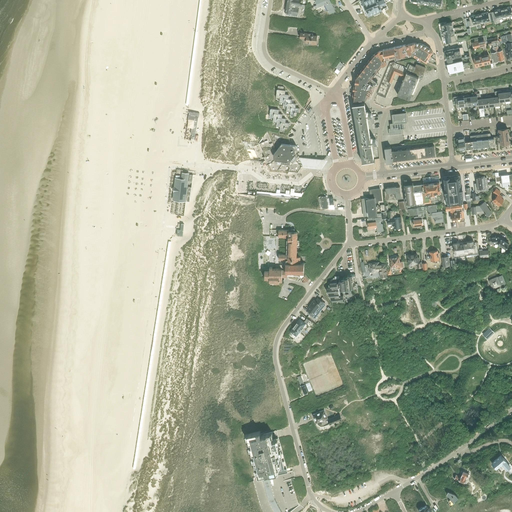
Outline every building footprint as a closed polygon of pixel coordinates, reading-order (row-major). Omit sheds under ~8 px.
[(287,0),(287,6),(299,8),(299,6),(300,4),(300,0),(287,0)] [(317,5),(314,6),(315,8),(318,7),(325,4),(328,11),(320,14),(323,21),(334,16),(333,12),(335,11),(329,0),(316,0),(315,1),(316,4),(317,5)] [(382,0),(377,2),(375,0),(363,0),(362,1),(367,12),(368,12),(369,15),(373,14),(381,10),(381,9),(387,6),(384,0),(382,0)] [(299,8),(287,6),(285,14),(297,16),(299,8)] [(497,10),(494,10),(494,11),(496,20),(503,18),(506,17),(504,8),(497,10)] [(485,13),(478,14),(480,23),(483,22),(484,23),(490,21),(488,13),(485,13)] [(470,20),(467,21),(468,26),(471,25),(471,26),(477,24),(480,23),(478,14),(471,16),(472,17),(469,17),(470,20)] [(441,25),(443,31),(453,28),(452,22),(446,23),(443,23),(444,24),(441,25)] [(443,31),(444,36),(455,34),(453,28),(443,31)] [(306,43),(312,44),(316,45),(317,36),(312,35),(313,34),(304,33),(305,32),(303,32),(303,33),(300,33),(300,38),(306,39),(306,43)] [(455,34),(444,36),(445,42),(448,42),(449,42),(452,42),(452,41),(456,40),(455,34)] [(500,36),(501,41),(502,43),(511,40),(511,37),(511,34),(500,36)] [(484,39),(478,41),(480,47),(486,46),(485,42),(487,41),(486,35),(483,36),(484,39)] [(502,50),(499,51),(497,42),(498,42),(497,37),(493,38),(497,51),(499,60),(504,59),(502,50)] [(497,51),(493,38),(490,39),(488,39),(487,39),(489,45),(492,45),(493,47),(492,47),(493,51),(491,51),(492,52),(494,62),(499,60),(497,51)] [(410,44),(405,45),(407,54),(414,52),(415,56),(420,59),(421,58),(426,62),(430,56),(429,56),(430,54),(431,55),(432,55),(433,55),(433,54),(433,53),(432,51),(431,49),(428,47),(426,46),(423,44),(420,43),(417,43),(415,43),(410,44)] [(397,46),(394,47),(396,56),(396,59),(400,58),(400,55),(401,55),(405,54),(407,54),(405,45),(404,45),(399,46),(397,46)] [(383,50),(381,50),(381,53),(385,58),(392,57),(396,56),(394,47),(390,48),(383,50)] [(447,59),(448,63),(462,60),(461,55),(460,48),(445,51),(446,59),(447,59)] [(379,51),(373,55),(382,64),(382,65),(387,62),(387,61),(385,58),(381,53),(381,50),(380,50),(379,51)] [(483,64),(481,56),(481,54),(478,54),(478,55),(473,57),(476,66),(483,64)] [(489,54),(481,56),(483,64),(491,63),(489,54)] [(373,55),(365,65),(375,72),(382,64),(373,55)] [(462,60),(448,63),(448,64),(447,64),(449,72),(448,72),(449,73),(449,72),(464,69),(468,68),(467,63),(463,64),(462,60)] [(342,66),(343,65),(343,66),(344,65),(340,62),(336,68),(338,71),(339,70),(339,71),(343,67),(342,66)] [(365,65),(357,74),(368,82),(369,82),(375,85),(376,85),(378,83),(371,78),(375,72),(365,65)] [(355,77),(355,87),(361,87),(363,88),(364,88),(366,89),(369,82),(368,82),(357,74),(355,77)] [(361,87),(355,87),(354,89),(354,94),(354,95),(354,100),(358,100),(362,99),(366,97),(370,88),(373,89),(375,85),(369,82),(366,89),(364,88),(363,88),(361,87)] [(276,98),(280,98),(280,94),(284,94),(284,90),(283,90),(278,89),(277,89),(277,91),(276,98)] [(279,102),(283,103),(284,98),(287,98),(288,94),(284,94),(280,94),(280,98),(279,102)] [(456,107),(467,105),(466,95),(464,95),(464,97),(458,98),(458,96),(453,97),(454,103),(456,103),(456,107)] [(283,107),(287,107),(287,103),(291,103),(291,99),(287,98),(284,98),(283,103),(283,107)] [(363,102),(353,104),(354,110),(354,115),(355,120),(356,125),(357,130),(358,135),(359,141),(360,146),(361,151),(362,156),(363,162),(373,160),(372,154),(371,149),(370,144),(370,141),(373,141),(375,143),(378,143),(376,139),(369,140),(369,139),(368,134),(367,129),(367,123),(366,118),(365,115),(369,114),(370,117),(373,117),(371,113),(365,114),(365,113),(364,108),(363,102)] [(286,111),(290,112),(291,107),(294,107),(295,103),(291,103),(287,103),(287,107),(286,111)] [(291,107),(290,112),(290,115),(294,115),(294,114),(295,114),(295,112),(298,112),(298,108),(294,107),(291,107)] [(269,117),(273,117),(274,113),(279,113),(279,109),(270,108),(269,117)] [(199,112),(189,111),(188,119),(194,120),(194,128),(193,138),(192,138),(192,140),(196,140),(196,138),(197,128),(198,116),(199,116),(199,112)] [(273,121),(277,122),(277,117),(282,118),(282,114),(279,113),(274,113),(273,117),(273,121)] [(406,113),(393,114),(394,117),(394,121),(394,123),(391,123),(392,126),(392,128),(389,128),(389,132),(389,135),(402,134),(401,129),(404,129),(404,123),(407,122),(406,113)] [(276,126),(280,126),(281,122),(285,122),(286,118),(282,118),(277,117),(277,122),(276,126)] [(281,122),(280,126),(280,129),(284,130),(284,129),(285,129),(285,127),(288,127),(288,123),(285,122),(281,122)] [(507,135),(509,134),(508,129),(498,130),(499,136),(496,136),(498,145),(508,144),(507,135)] [(271,170),(289,172),(298,173),(300,168),(303,165),(317,166),(319,162),(321,159),(299,158),(297,157),(295,153),(298,149),(296,145),(291,144),(287,135),(267,132),(259,143),(265,156),(263,157),(265,161),(267,165),(268,165),(271,170)] [(188,173),(182,172),(182,177),(180,177),(180,178),(175,178),(174,187),(173,187),(172,189),(174,190),(173,199),(186,200),(186,201),(189,201),(191,187),(188,186),(188,188),(187,188),(188,173)] [(498,172),(495,173),(496,181),(502,181),(502,186),(506,186),(505,185),(509,185),(509,186),(510,186),(509,181),(508,175),(508,174),(501,175),(501,176),(499,176),(498,172)] [(450,176),(443,177),(444,178),(446,195),(447,204),(453,203),(453,202),(457,202),(457,203),(463,202),(462,188),(460,177),(457,177),(457,176),(450,177),(450,176)] [(406,196),(403,196),(404,201),(405,209),(408,209),(407,204),(415,203),(415,205),(423,204),(432,203),(437,202),(436,193),(440,192),(442,202),(444,202),(442,181),(439,181),(439,177),(431,178),(428,178),(428,179),(423,179),(423,183),(423,184),(413,185),(405,186),(404,186),(404,191),(405,191),(405,193),(406,193),(406,196)] [(485,177),(475,178),(476,178),(477,183),(475,184),(475,191),(485,190),(488,189),(487,178),(484,178),(484,177),(485,177)] [(399,187),(400,187),(400,186),(386,188),(386,191),(384,191),(385,200),(401,198),(399,187)] [(496,188),(495,190),(493,192),(497,195),(493,200),(497,204),(498,205),(499,205),(503,200),(501,198),(502,196),(499,194),(501,192),(496,188)] [(364,216),(377,214),(377,217),(382,217),(382,213),(378,214),(376,202),(379,202),(378,201),(381,200),(380,189),(370,190),(371,198),(362,199),(364,216)] [(255,194),(255,196),(255,202),(285,206),(289,200),(298,201),(298,200),(300,198),(300,194),(291,193),(290,195),(276,194),(276,195),(267,194),(267,193),(257,192),(257,195),(255,194)] [(323,195),(318,197),(320,209),(324,209),(324,208),(327,208),(328,206),(328,205),(327,198),(325,196),(323,197),(323,195)] [(477,213),(476,210),(482,209),(485,213),(485,214),(486,214),(487,216),(491,213),(487,206),(488,205),(485,201),(479,206),(476,206),(471,207),(472,214),(477,213)] [(463,210),(462,206),(462,204),(445,207),(446,211),(450,211),(451,213),(452,220),(464,218),(463,210)] [(428,206),(425,207),(425,209),(425,210),(425,211),(428,210),(429,214),(432,214),(432,215),(433,218),(435,217),(435,220),(439,220),(440,222),(443,222),(442,211),(437,212),(436,209),(437,209),(437,205),(428,206)] [(414,219),(413,219),(414,223),(414,226),(419,226),(419,225),(423,224),(423,221),(422,218),(422,216),(421,214),(424,214),(426,213),(425,211),(425,210),(425,209),(425,207),(418,208),(419,214),(418,214),(418,215),(418,216),(414,217),(414,219)] [(418,208),(407,209),(408,212),(408,216),(418,215),(418,214),(419,214),(418,208)] [(400,217),(395,218),(395,215),(396,215),(395,210),(389,211),(391,218),(387,219),(387,224),(393,223),(394,228),(402,227),(400,217)] [(382,217),(377,217),(367,219),(368,228),(376,227),(377,232),(383,231),(382,224),(381,224),(380,221),(383,220),(382,219),(382,217)] [(269,282),(274,282),(274,284),(279,284),(279,283),(282,283),(282,282),(282,277),(287,277),(287,275),(297,275),(300,276),(302,278),(306,282),(309,279),(305,275),(304,273),(304,272),(304,263),(300,263),(300,256),(297,256),(297,232),(295,232),(295,229),(291,229),(291,232),(288,232),(288,230),(279,230),(279,237),(286,238),(286,254),(279,254),(279,259),(286,259),(286,268),(273,268),(273,267),(270,267),(270,270),(265,269),(265,279),(269,280),(269,282)] [(498,244),(502,246),(505,248),(509,243),(504,240),(504,239),(499,236),(498,237),(489,238),(490,244),(493,244),(493,243),(497,242),(498,243),(498,244)] [(467,241),(463,242),(463,243),(464,247),(465,253),(465,255),(475,254),(475,255),(478,255),(478,254),(477,243),(477,242),(474,243),(473,243),(473,240),(467,241)] [(453,243),(451,243),(453,257),(455,257),(465,255),(465,253),(464,247),(463,243),(463,242),(459,242),(453,243)] [(439,253),(438,253),(438,250),(429,251),(430,261),(439,260),(439,257),(440,257),(439,253)] [(414,265),(414,263),(417,263),(418,268),(422,267),(421,261),(420,262),(419,257),(417,257),(416,254),(408,255),(409,264),(410,264),(410,266),(414,265)] [(390,258),(391,267),(395,266),(396,269),(403,267),(403,261),(399,262),(399,256),(390,258)] [(368,264),(370,272),(373,272),(373,273),(380,272),(380,278),(387,277),(385,264),(379,265),(379,262),(368,264)] [(331,296),(332,301),(344,299),(344,300),(345,300),(345,299),(344,299),(343,294),(342,288),(355,286),(355,285),(353,285),(352,275),(347,275),(348,277),(343,277),(343,279),(339,280),(339,281),(337,282),(330,282),(330,287),(327,287),(328,292),(329,292),(330,296),(331,296)] [(502,275),(497,277),(490,280),(493,288),(505,282),(502,275)] [(309,310),(307,313),(310,315),(312,316),(312,317),(314,318),(319,311),(320,311),(325,304),(318,298),(316,301),(314,300),(307,309),(309,310)] [(303,328),(306,324),(308,323),(309,320),(307,318),(306,320),(304,322),(299,319),(295,326),(290,331),(297,336),(300,332),(303,328)] [(489,328),(483,334),(487,338),(493,333),(489,328)] [(306,384),(304,385),(301,376),(297,377),(301,385),(299,386),(300,390),(302,390),(304,394),(308,392),(309,392),(306,384)] [(313,415),(316,423),(327,418),(324,410),(313,415)] [(340,415),(328,420),(330,424),(342,419),(340,415)] [(253,433),(247,434),(249,442),(251,442),(251,444),(252,445),(250,446),(252,454),(254,453),(255,457),(253,457),(255,465),(257,465),(257,466),(258,468),(256,468),(258,476),(262,475),(271,473),(272,473),(274,472),(284,469),(282,460),(279,449),(276,439),(272,440),(272,438),(272,437),(271,436),(275,435),(274,431),(270,432),(267,433),(263,434),(263,433),(262,434),(261,434),(260,433),(260,431),(253,433)] [(505,468),(510,473),(511,472),(511,465),(510,463),(509,465),(501,455),(492,463),(497,469),(502,464),(505,468)] [(454,479),(464,483),(466,484),(467,481),(466,480),(469,473),(463,471),(461,477),(456,475),(454,479)] [(268,500),(274,511),(281,511),(274,498),(269,477),(263,479),(268,500)] [(253,481),(247,483),(255,511),(262,511),(261,508),(253,481)] [(448,491),(447,494),(451,498),(448,502),(450,503),(453,501),(458,497),(456,495),(454,493),(448,491)]
